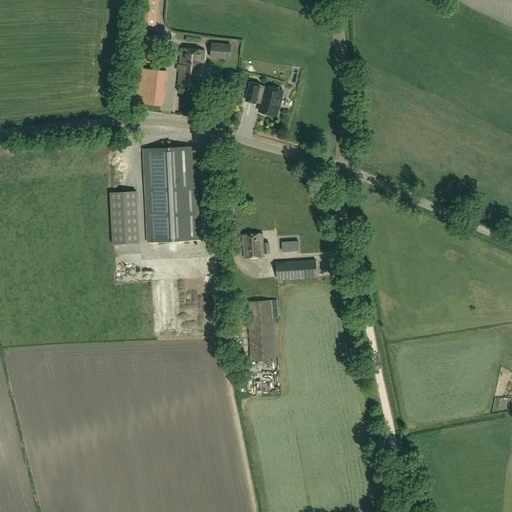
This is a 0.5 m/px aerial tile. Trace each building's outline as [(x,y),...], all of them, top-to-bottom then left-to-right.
[(156,27),(158,0),(141,0),(139,25),(156,27)] [(161,65),(163,36),(140,33),(137,61),(161,65)] [(231,45),(212,44),(211,58),(230,59),(231,45)] [(202,87),(205,51),(181,49),(179,85),(202,87)] [(162,106),(166,71),(145,68),(141,104),(162,106)] [(281,106),(284,97),(283,96),(285,89),(252,81),(248,99),(258,101),(258,100),(263,101),(261,110),(262,110),(264,112),(267,113),(269,112),(278,115),(280,106),(281,106)] [(199,240),(194,146),(144,149),(149,243),(199,240)] [(82,154),(55,155),(55,167),(76,167),(76,160),(82,160),(82,154)] [(113,244),(139,243),(136,192),(110,193),(113,244)] [(264,243),(263,233),(242,235),(244,258),(265,257),(264,253),(270,253),(269,243),(264,243)] [(299,242),(282,243),(283,251),(299,251),(299,242)] [(277,279),(317,276),(316,260),(276,263),(277,279)] [(251,362),(275,360),(272,312),(278,312),(277,299),(271,299),(271,300),(247,302),(251,362)] [(259,371),(262,376),(268,373),(266,368),(259,371)]
